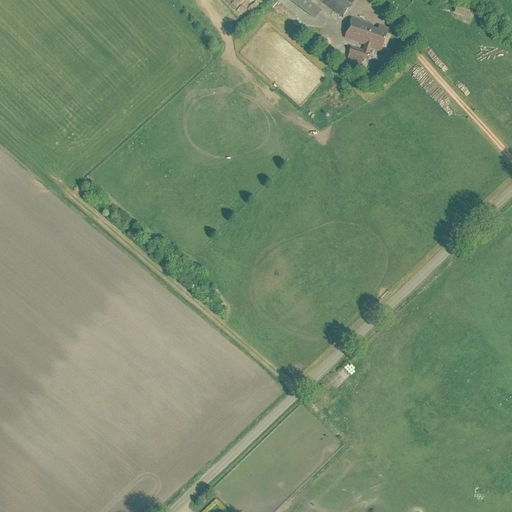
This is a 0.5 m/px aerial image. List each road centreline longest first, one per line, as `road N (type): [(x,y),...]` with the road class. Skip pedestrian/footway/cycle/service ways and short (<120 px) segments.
road 1 (tertiary): [(171,511),(511,188)]
road 2 (track): [(298,392),(69,194)]
road 3 (track): [(511,161),(366,0)]
